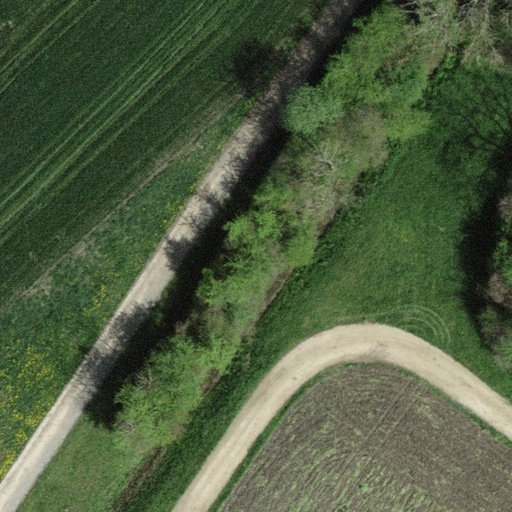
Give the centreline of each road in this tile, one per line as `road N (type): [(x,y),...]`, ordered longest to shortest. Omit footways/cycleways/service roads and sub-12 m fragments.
road 1 (track): [(351,0),(0,510)]
road 2 (track): [(186,511),(284,374),(357,345),(440,373),(511,426)]
